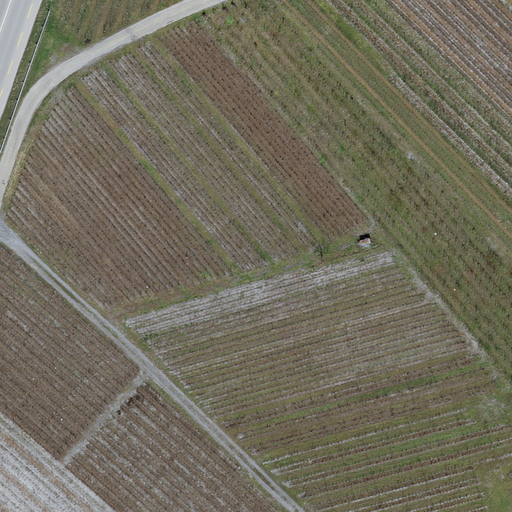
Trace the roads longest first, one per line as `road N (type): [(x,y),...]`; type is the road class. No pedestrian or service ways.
road 1 (track): [(301,511),(0,231)]
road 2 (track): [(0,182),(22,118),(49,81),(206,0)]
